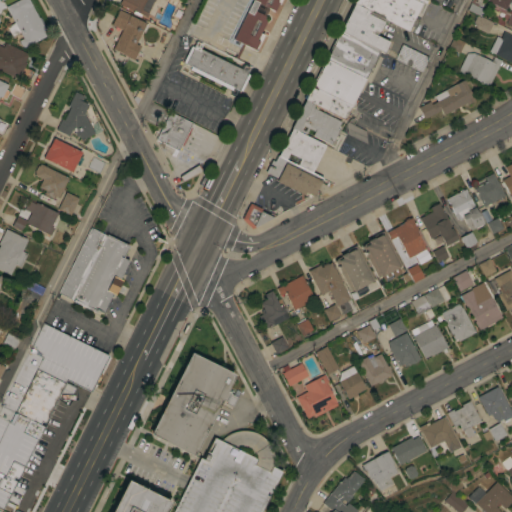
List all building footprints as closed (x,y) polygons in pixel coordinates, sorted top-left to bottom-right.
[(17,40),(22,38),(5,6),(16,0),(28,0),(47,35),(23,47),(20,45),(17,40)] [(164,0),(161,8),(156,5),(151,16),(146,13),(145,16),(140,14),(139,17),(131,13),(132,11),(118,3),(119,0),(164,0)] [(281,0),(279,4),(276,2),(272,10),(266,7),(262,16),(263,20),(264,21),(259,32),(263,34),(255,50),(243,45),(237,58),(234,57),(236,53),(224,47),(222,52),(187,34),(203,0),(281,0)] [(353,0),(426,0),(424,3),(421,2),(421,3),(422,3),(417,14),(415,14),(407,30),(367,11),(352,3),(353,0)] [(509,0),(505,9),(487,0),(509,0)] [(367,11),(366,13),(382,21),(377,32),(372,29),(370,33),(388,41),(382,52),(377,50),(339,31),(352,3),(367,11)] [(121,29),(111,24),(118,10),(147,24),(143,32),(140,31),(134,43),(139,45),(132,58),(112,48),(121,29)] [(486,33),(474,27),(476,23),(473,21),(476,15),(479,16),(480,16),(492,22),(486,33)] [(324,61),(339,31),(377,50),(362,81),(324,61)] [(511,35),(511,63),(493,54),(493,53),(488,50),(496,35),(498,37),(501,31),(502,32),(503,31),(511,35)] [(452,36),(463,41),(458,52),(447,47),(452,36)] [(240,69),(242,64),(248,67),(245,73),(248,74),(240,90),(231,86),(230,89),(188,69),(190,66),(182,62),(190,45),(193,46),(195,41),(201,44),(199,48),(240,69)] [(0,45),(2,47),(5,42),(27,54),(23,62),(24,63),(23,66),(33,71),(27,84),(0,70),(0,45)] [(427,57),(420,71),(393,58),(401,43),(427,57)] [(490,61),(493,56),(500,60),(488,85),(457,70),(465,53),(473,52),(490,61)] [(311,87),(324,61),(362,81),(350,106),(311,87)] [(463,79),(474,99),(471,101),(472,103),(469,104),(468,103),(466,104),(464,102),(454,108),(454,109),(453,112),(450,113),(447,112),(447,113),(445,114),(444,113),(442,114),(439,109),(423,118),(417,107),(428,101),(430,104),(436,100),(433,95),(463,79)] [(24,88),(19,98),(8,93),(14,83),(24,88)] [(305,101),(311,87),(350,106),(343,119),(313,105),(305,101)] [(93,133),(80,140),(77,135),(75,136),(71,128),(67,135),(55,129),(60,118),(63,119),(69,106),(67,105),(74,91),(83,95),(80,100),(87,104),(83,113),(93,133)] [(305,101),(313,105),(312,107),(339,121),(336,127),(338,128),(330,144),(311,135),(313,130),(307,128),(304,134),(291,128),(305,101)] [(189,126),(191,127),(182,145),(180,144),(174,156),(170,154),(170,153),(161,148),(162,147),(158,145),(160,141),(155,139),(169,111),(191,122),(189,126)] [(0,119),(8,123),(2,134),(0,132),(0,119)] [(346,121),(364,130),(366,144),(346,134),(345,123),(346,121)] [(324,144),(310,172),(296,165),(299,158),(288,152),(284,159),(278,156),(291,128),(304,134),(324,144)] [(42,157),(52,137),(80,152),(78,156),(81,158),(77,165),(74,163),(70,172),(42,157)] [(310,172),(320,177),(318,180),(319,180),(311,196),(304,192),(302,195),(275,181),(276,178),(264,172),(270,159),(273,161),(276,155),(278,156),(284,159),(296,165),(310,172)] [(98,172),(86,166),(91,156),(103,162),(98,172)] [(511,161),(511,202),(507,194),(508,194),(500,179),(508,175),(503,166),(511,161)] [(67,177),(57,197),(54,195),(53,199),(42,194),(44,190),(37,187),(41,179),(33,175),(34,172),(33,172),(37,165),(38,166),(39,163),(67,177)] [(503,194),(482,206),(473,188),(483,183),(483,182),(485,180),(483,176),(491,172),(503,194)] [(445,198),(464,188),(474,207),(473,207),(483,224),(474,229),(473,227),(470,229),(469,228),(466,226),(461,216),(460,217),(461,219),(458,220),(457,218),(456,219),(453,214),(454,214),(445,198)] [(65,191),(77,198),(69,215),(56,209),(65,191)] [(56,213),(50,226),(52,228),(49,235),(25,223),(22,231),(11,226),(16,215),(26,220),(30,212),(23,209),(28,200),(34,203),(35,202),(56,213)] [(249,202),(261,208),(276,215),(250,228),(241,219),(249,202)] [(418,218),(431,211),(429,207),(437,202),(450,227),(456,239),(451,241),(452,243),(447,246),(446,244),(444,245),(437,233),(433,236),(434,237),(431,238),(430,237),(429,238),(418,218)] [(402,223),(401,221),(404,220),(403,219),(408,217),(408,218),(411,216),(417,229),(415,230),(424,249),(406,257),(396,236),(389,239),(385,231),(402,223)] [(491,233),(485,222),(496,217),(502,227),(491,233)] [(90,227),(105,234),(128,245),(122,257),(128,260),(119,279),(121,280),(114,294),(111,293),(102,312),(96,309),(95,312),(72,301),(73,300),(58,292),(90,227)] [(0,237),(4,229),(26,239),(21,250),(26,253),(20,267),(13,264),(8,274),(0,270),(0,237)] [(400,264),(377,277),(360,245),(367,242),(366,240),(371,237),(371,236),(382,230),(400,264)] [(470,231),(475,241),(464,247),(459,237),(470,231)] [(510,264),(511,263),(511,243),(501,248),(510,264)] [(373,279),(350,291),(336,265),(334,260),(340,256),(339,255),(342,253),(342,251),(355,244),(373,279)] [(441,245),(441,246),(443,245),(444,248),(443,249),(447,256),(436,262),(431,251),(441,245)] [(488,258),(494,270),(483,276),(477,264),(488,258)] [(307,270),(319,264),(320,267),(330,262),(349,298),(345,300),(350,308),(341,313),(337,305),(335,305),(327,290),(319,294),(307,270)] [(415,263),(422,277),(413,282),(406,269),(415,263)] [(511,274),(511,308),(511,309),(510,307),(504,310),(496,295),(495,296),(487,281),(509,269),(511,274)] [(458,291),(450,277),(464,270),(471,283),(458,291)] [(300,274),(313,298),(292,309),(283,293),(279,295),(275,288),(300,274)] [(24,286),(27,279),(44,288),(40,295),(24,286)] [(500,317),(494,320),(494,321),(478,329),(467,308),(467,309),(459,295),(470,289),(469,288),(481,281),(500,317)] [(435,287),(442,300),(429,307),(422,294),(435,287)] [(279,306),(281,305),(287,317),(272,325),(272,324),(263,328),(257,316),(261,314),(260,312),(261,310),(261,309),(262,308),(259,302),(265,299),(262,294),(270,290),(279,306)] [(422,294),(429,308),(416,314),(409,301),(422,294)] [(333,303),(339,315),(328,321),(322,309),(333,303)] [(458,303),(460,307),(461,307),(474,332),(457,341),(456,338),(453,340),(444,323),(445,323),(440,312),(458,303)] [(399,317),(405,330),(393,336),(386,324),(399,317)] [(306,318),(312,329),(307,331),(308,333),(302,337),(301,335),(295,324),(306,318)] [(412,335),(419,332),(416,326),(425,321),(428,327),(434,324),(446,347),(431,355),(430,354),(423,357),(412,335)] [(0,406),(42,323),(108,356),(90,392),(66,380),(45,423),(41,421),(39,424),(43,426),(17,478),(13,477),(12,479),(16,481),(1,509),(0,508),(0,406)] [(367,324),(374,336),(361,343),(355,331),(367,324)] [(19,338),(14,349),(1,343),(7,332),(19,338)] [(281,336),(286,347),(275,353),(269,342),(281,336)] [(389,351),(399,345),(399,344),(408,339),(419,358),(404,366),(402,363),(397,366),(389,351)] [(337,367),(326,373),(314,351),(325,345),(337,367)] [(189,352),(233,374),(225,391),(237,397),(232,406),(226,403),(227,400),(224,399),(223,401),(220,400),(193,456),(149,434),(189,352)] [(386,366),(388,365),(389,368),(387,369),(390,374),(380,379),(381,381),(378,383),(377,381),(368,385),(356,361),(370,353),(372,356),(379,353),(386,366)] [(300,362),(307,375),(288,386),(281,372),(300,362)] [(352,365),(364,388),(355,393),(356,395),(352,397),(351,396),(347,399),(337,380),(339,372),(352,365)] [(295,397),(306,391),(302,385),(323,374),(327,381),(325,382),(336,405),(313,417),(312,414),(306,418),(295,397)] [(496,386),(506,405),(505,405),(507,410),(498,414),(495,410),(486,415),(476,396),(496,386)] [(479,421),(469,426),(472,433),(465,437),(462,430),(460,430),(457,423),(452,426),(445,412),(451,409),(452,410),(461,406),(460,404),(468,400),(479,421)] [(458,446),(443,454),(437,442),(428,447),(417,427),(427,421),(428,424),(442,416),(458,446)] [(498,422),(504,434),(494,440),(487,428),(498,422)] [(409,436),(411,439),(416,436),(424,450),(407,459),(408,461),(405,462),(404,461),(398,464),(389,447),(409,436)] [(214,443),(211,442),(214,437),(257,459),(254,464),(268,471),(271,466),(282,471),(261,511),(172,511),(200,457),(203,458),(207,451),(210,452),(214,443)] [(385,450),(391,462),(390,463),(395,472),(386,476),(390,483),(377,490),(374,483),(373,484),(370,478),(368,479),(360,464),(385,450)] [(511,483),(508,478),(510,476),(500,462),(508,455),(511,460),(511,483)] [(342,476),(344,478),(346,476),(352,470),(362,479),(349,495),(350,496),(345,502),(341,499),(339,502),(344,505),(346,502),(356,510),(354,511),(328,511),(330,510),(321,502),(342,476)] [(109,511),(126,479),(170,502),(165,511),(109,511)] [(495,481),(511,497),(511,499),(504,508),(497,502),(494,506),(500,511),(484,511),(474,502),(473,504),(466,496),(477,484),(484,492),(495,481)] [(467,504),(460,511),(456,511),(443,500),(444,498),(440,495),(445,489),(449,493),(451,490),(467,504)]
